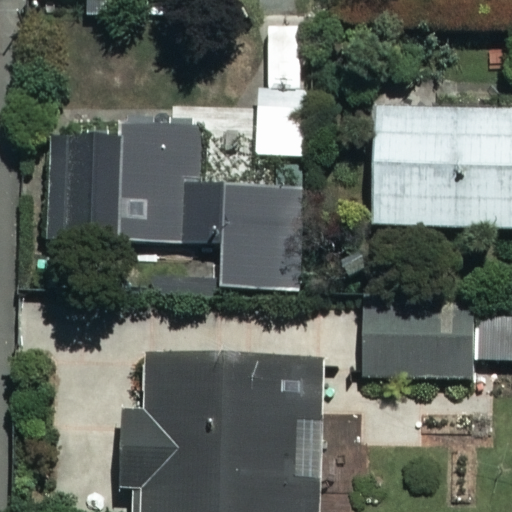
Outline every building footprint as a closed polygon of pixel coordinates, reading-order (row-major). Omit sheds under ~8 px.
[(511,124),(383,119),(378,236),(511,241),(511,124)] [(204,135),(124,134),(124,143),(55,142),(55,254),(226,254),(226,299),(307,299),(308,194),(204,194),(204,135)] [(368,324),(368,392),(381,392),(381,404),(398,404),(399,392),(473,392),(473,324),(368,324)] [(511,325),(491,325),(491,372),(511,371),(511,325)] [(323,511),(322,370),(149,372),(150,425),(124,425),(125,502),(132,502),(131,511),(323,511)]
